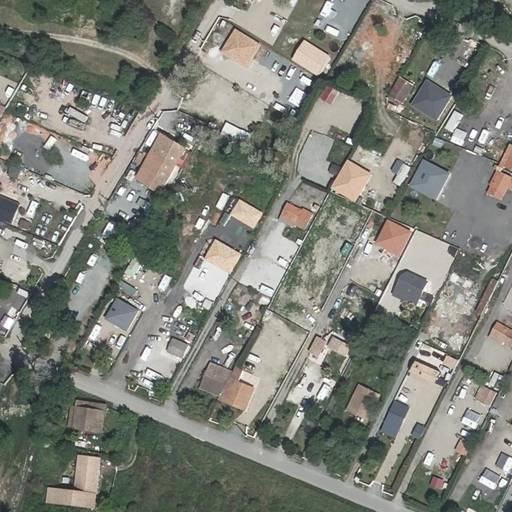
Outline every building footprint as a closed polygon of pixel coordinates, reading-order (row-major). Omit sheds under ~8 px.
[(189,10),(192,0),(185,0),(183,7),(189,10)] [(178,26),(182,15),(176,13),(172,24),(178,26)] [(224,58),(241,30),(226,21),(209,49),(224,58)] [(262,31),(260,38),(271,42),(274,35),(262,31)] [(479,53),(481,46),(472,43),(469,50),(479,53)] [(435,85),(443,72),(438,68),(429,81),(435,85)] [(390,96),(405,104),(416,85),(401,76),(390,96)] [(322,100),(333,104),(339,89),(329,85),(322,100)] [(49,112),(55,100),(49,98),(43,109),(49,112)] [(20,111),(21,105),(11,103),(9,109),(20,111)] [(73,107),(69,113),(87,124),(91,117),(73,107)] [(398,148),(420,157),(429,135),(406,126),(398,148)] [(162,132),(137,180),(165,194),(190,146),(162,132)] [(511,183),(511,147),(509,146),(488,194),(504,201),(511,183)] [(153,210),(159,193),(151,190),(145,207),(153,210)] [(362,205),(364,198),(355,195),(353,202),(362,205)] [(22,203),(0,196),(0,217),(16,222),(22,203)] [(306,231),(314,214),(289,202),(280,219),(306,231)] [(22,219),(19,227),(29,231),(32,223),(22,219)] [(392,247),(405,252),(412,235),(399,229),(392,247)] [(381,256),(388,242),(374,235),(368,249),(381,256)] [(443,252),(446,246),(434,240),(431,245),(443,252)] [(282,242),(279,248),(293,254),(296,247),(282,242)] [(101,256),(98,263),(114,271),(118,264),(101,256)] [(136,279),(146,261),(135,256),(126,273),(136,279)] [(216,257),(212,262),(226,271),(230,265),(216,257)] [(405,270),(397,288),(423,299),(431,281),(405,270)] [(452,270),(439,297),(462,307),(475,281),(452,270)] [(108,287),(114,277),(109,274),(103,284),(108,287)] [(263,278),(261,284),(272,288),(274,282),(263,278)] [(476,313),(484,316),(499,281),(492,278),(476,313)] [(136,296),(139,290),(120,280),(117,286),(136,296)] [(96,305),(104,292),(99,289),(90,301),(96,305)] [(259,309),(250,326),(256,330),(272,301),(262,295),(255,307),(259,309)] [(117,301),(113,308),(133,318),(136,311),(117,301)] [(511,328),(496,322),(490,338),(511,347),(511,328)] [(359,346),(363,338),(350,332),(347,340),(359,346)] [(324,361),(331,342),(317,336),(310,356),(324,361)] [(335,336),(322,366),(342,375),(355,345),(335,336)] [(185,359),(190,344),(173,338),(168,353),(185,359)] [(232,362),(239,348),(233,346),(226,360),(232,362)] [(507,366),(511,355),(511,350),(508,348),(501,363),(507,366)] [(438,351),(435,357),(448,363),(450,357),(438,351)] [(171,369),(173,363),(159,357),(157,364),(171,369)] [(199,392),(248,410),(257,387),(241,381),(244,373),(211,361),(199,392)] [(413,372),(436,382),(441,370),(418,361),(413,372)] [(498,374),(493,386),(499,388),(504,376),(498,374)] [(359,384),(347,411),(369,420),(380,393),(359,384)] [(492,407),(497,391),(481,385),(476,402),(492,407)] [(397,438),(411,406),(395,400),(381,432),(397,438)] [(428,406),(421,421),(427,423),(434,409),(428,406)] [(76,407),(75,428),(103,429),(105,409),(76,407)] [(462,439),(456,451),(467,456),(473,444),(462,439)] [(396,453),(394,452),(395,449),(387,446),(376,481),(386,484),(396,453)] [(85,455),(78,491),(59,488),(56,501),(93,509),(96,495),(100,496),(103,483),(95,482),(99,458),(85,455)] [(492,498),(502,477),(483,468),(474,489),(492,498)] [(431,486),(442,490),(446,481),(435,476),(431,486)]
